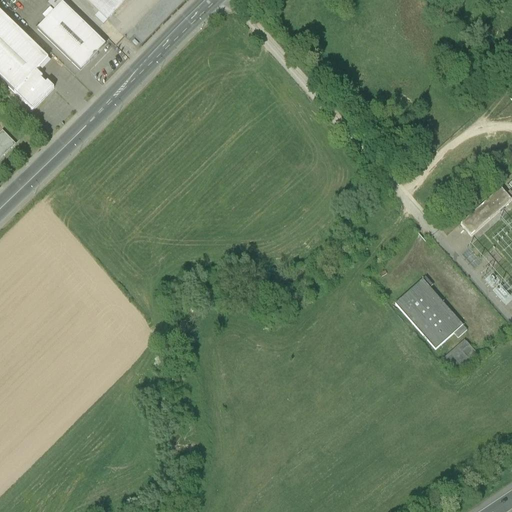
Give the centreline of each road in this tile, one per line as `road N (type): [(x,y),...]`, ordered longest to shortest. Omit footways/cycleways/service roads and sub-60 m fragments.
road 1 (unclassified): [(231,0),(440,238)]
road 2 (secondary): [(0,208),(209,0)]
road 3 (track): [(396,189),(479,127),(511,123)]
